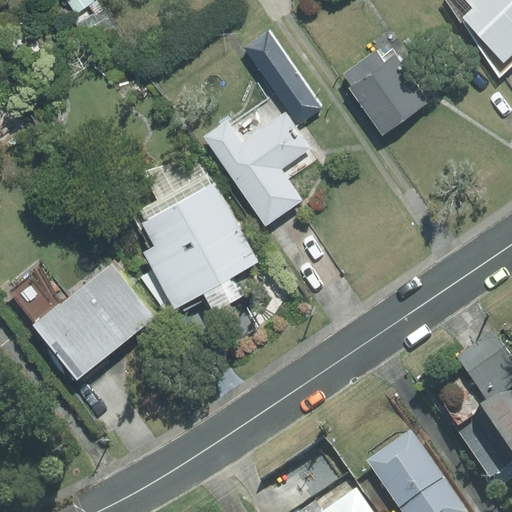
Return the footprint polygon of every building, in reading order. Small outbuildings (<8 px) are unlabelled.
[(511,0),(471,0),(477,6),(468,15),(510,59),(511,57),(511,0)] [(248,45),(302,124),(326,107),(272,29),(248,45)] [(354,85),(388,132),(434,99),(399,52),(388,60),(380,48),(348,72),(356,83),(354,85)] [(13,73),(0,83),(0,144),(2,147),(45,114),(13,73)] [(209,134),(271,223),(308,198),(287,167),(315,148),(289,110),(247,140),(232,118),(209,134)] [(264,261),(219,179),(148,218),(161,243),(150,249),(181,306),(210,290),(220,308),(246,294),(236,276),(264,261)] [(119,259),(41,320),(85,375),(163,314),(119,259)] [(511,403),(508,398),(459,431),(493,482),(511,469),(511,403)] [(473,511),(415,429),(371,460),(407,511),(473,511)] [(377,511),(359,487),(326,511),(318,499),(299,511),(377,511)]
